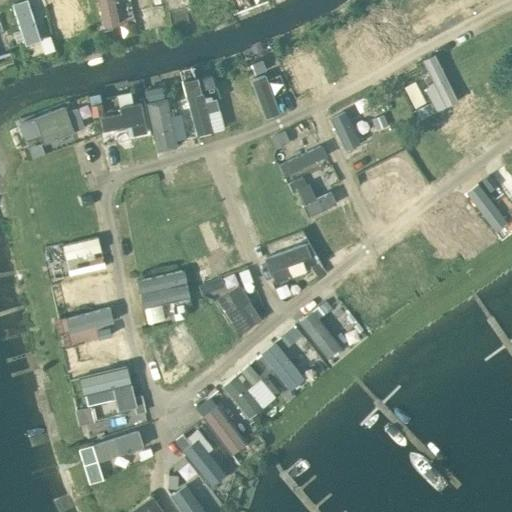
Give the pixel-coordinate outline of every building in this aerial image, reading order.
[(19,0),(10,4),(28,45),(43,38),(26,0),(19,0)] [(48,0),(56,34),(68,32),(64,7),(76,5),(75,0),(48,0)] [(97,0),(104,27),(122,23),(116,0),(97,0)] [(148,0),(133,0),(137,14),(151,10),(148,0)] [(180,0),(164,0),(168,14),(184,10),(180,0)] [(379,10),(365,17),(384,56),(399,49),(392,36),(405,29),(395,9),(382,16),(379,10)] [(110,30),(101,32),(103,40),(112,38),(110,30)] [(357,70),(368,63),(352,37),(341,44),(357,70)] [(421,118),(459,99),(435,53),(422,59),(434,82),(422,87),(418,78),(403,85),(421,118)] [(320,64),(304,69),(299,55),(284,61),(298,98),(328,87),(320,64)] [(263,59),(250,64),(255,77),(268,72),(263,59)] [(265,118),(281,113),(268,74),(252,79),(265,118)] [(214,86),(210,75),(199,78),(202,89),(214,86)] [(156,99),(154,89),(143,91),(146,102),(156,99)] [(131,91),(118,94),(122,113),(100,117),(103,130),(132,124),(134,135),(147,132),(142,101),(133,103),(131,91)] [(231,130),(245,126),(236,92),(222,95),(231,130)] [(338,122),(365,111),(360,98),(333,109),(338,122)] [(187,141),(183,124),(174,126),(169,99),(148,103),(156,147),(187,141)] [(75,101),(18,124),(31,155),(88,132),(75,101)] [(102,115),(100,105),(88,108),(90,117),(102,115)] [(460,117),(449,123),(466,152),(476,145),(460,117)] [(403,150),(384,160),(393,176),(411,166),(403,150)] [(381,169),(358,184),(381,217),(404,202),(381,169)] [(33,206),(87,191),(83,174),(29,189),(33,206)] [(312,215),(337,200),(331,189),(318,196),(309,181),(296,189),(312,215)] [(465,191),(496,230),(509,220),(477,181),(465,191)] [(92,203),(90,194),(80,196),(82,206),(92,203)] [(280,200),(254,209),(259,223),(285,214),(280,200)] [(437,213),(462,245),(474,235),(450,204),(437,213)] [(59,227),(96,221),(94,208),(57,213),(59,227)] [(225,214),(212,218),(227,268),(240,264),(225,214)] [(434,217),(407,235),(434,274),(448,265),(433,243),(446,234),(434,217)] [(315,241),(328,236),(322,220),(309,224),(315,241)] [(324,259),(364,236),(356,223),(317,246),(324,259)] [(313,268),(299,231),(261,245),(275,282),(313,268)] [(69,266),(68,266),(70,276),(108,266),(100,235),(63,244),(69,266)] [(49,258),(64,257),(63,243),(48,244),(49,258)] [(380,257),(401,293),(412,286),(391,251),(380,257)] [(201,283),(214,279),(206,254),(193,258),(201,283)] [(138,278),(146,322),(166,319),(163,302),(191,297),(186,269),(138,278)] [(70,297),(107,288),(103,272),(66,281),(70,297)] [(202,295),(223,286),(220,279),(199,287),(202,295)] [(335,292),(369,332),(384,319),(350,280),(335,292)] [(241,281),(217,294),(237,333),(262,321),(241,281)] [(330,308),(324,301),(318,306),(324,313),(330,308)] [(71,332),(115,322),(111,305),(67,315),(71,332)] [(317,306),(298,321),(331,360),(349,345),(317,306)] [(150,335),(167,376),(185,369),(169,328),(150,335)] [(292,342),(285,332),(279,336),(287,346),(292,342)] [(62,348),(65,363),(122,350),(118,335),(62,348)] [(275,340),(260,352),(292,391),(307,378),(275,340)] [(224,382),(250,419),(277,400),(251,363),(224,382)] [(80,376),(86,404),(115,398),(119,414),(140,409),(130,365),(80,376)] [(242,424),(250,418),(225,389),(217,396),(242,424)] [(203,415),(234,453),(247,443),(217,405),(203,415)] [(198,429),(181,439),(208,486),(225,476),(198,429)] [(92,461),(84,463),(89,480),(105,475),(101,461),(145,448),(139,430),(87,445),(92,461)] [(141,459),(151,454),(149,447),(138,452),(141,459)] [(109,495),(147,481),(141,466),(103,479),(109,495)] [(171,494),(183,511),(206,511),(187,483),(171,494)] [(164,511),(156,496),(127,511),(164,511)]
